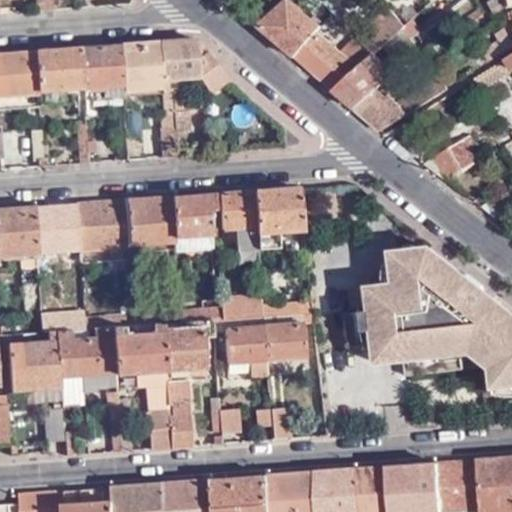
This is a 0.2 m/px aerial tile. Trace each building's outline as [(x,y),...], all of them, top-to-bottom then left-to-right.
[(40,0),(41,10),(54,9),(53,0),(40,0)] [(320,27),(289,0),(287,0),(258,26),(293,57),(316,31),(320,27)] [(319,0),(331,14),(333,17),(344,6),(338,0),(319,0)] [(402,27),(405,25),(389,8),(354,37),(373,54),(375,52),(381,46),(398,31),(402,27)] [(373,54),(354,37),(333,17),(344,30),(367,59),(373,54)] [(415,47),(402,27),(398,31),(412,49),(415,47)] [(333,90),(367,59),(344,30),(332,44),(316,31),(293,57),(333,90)] [(412,49),(398,31),(381,46),(395,63),(412,49)] [(496,43),(480,53),(486,63),(511,46),(502,31),(493,38),(496,43)] [(474,42),(480,53),(496,43),(493,38),(489,32),(474,42)] [(196,39),(159,41),(162,79),(199,77),(196,39)] [(159,41),(118,44),(122,88),(163,85),(162,79),(159,41)] [(118,44),(78,47),(81,90),(83,103),(123,101),(122,94),(122,88),(118,44)] [(78,47),(33,50),(37,95),(38,107),(71,104),(70,98),(76,97),(76,90),(81,90),(78,47)] [(33,50),(0,52),(0,97),(37,95),(33,50)] [(375,52),(373,54),(367,59),(333,90),(380,131),(443,90),(435,79),(396,104),(377,88),(394,73),(375,52)] [(249,131),(226,132),(228,153),(329,145),(332,137),(300,114),(235,53),(225,65),(235,74),(231,79),(261,102),(247,103),(249,131)] [(511,56),(476,79),(483,89),(511,72),(511,56)] [(437,78),(435,79),(443,90),(445,89),(437,78)] [(163,85),(122,88),(122,94),(163,92),(163,89),(163,85)] [(163,89),(163,92),(165,113),(160,114),(163,157),(178,156),(173,90),(163,89)] [(37,95),(0,97),(0,110),(38,108),(38,107),(37,95)] [(115,161),(128,160),(124,109),(115,109),(117,139),(114,139),(115,161)] [(420,114),(397,129),(406,144),(429,130),(420,114)] [(88,163),(84,124),(75,125),(79,164),(88,163)] [(470,137),(434,159),(448,179),(483,158),(470,137)] [(434,159),(425,164),(446,181),(448,179),(434,159)] [(302,223),(299,186),(254,190),(258,249),(277,248),(275,225),(302,223)] [(258,249),(254,190),(220,193),(222,228),(230,228),(232,251),(258,249)] [(511,190),(488,204),(496,218),(511,208),(511,190)] [(215,209),(214,193),(171,196),(175,236),(210,233),(208,210),(215,209)] [(175,236),(171,196),(128,200),(132,247),(175,245),(175,236)] [(132,247),(128,200),(77,204),(83,265),(133,262),(132,247)] [(83,265),(77,204),(35,208),(39,254),(40,268),(83,265)] [(0,257),(39,254),(35,208),(0,210),(0,257)] [(456,288),(456,270),(426,249),(391,251),(395,284),(404,361),(406,376),(471,368),(478,358),(489,366),(491,366),(494,388),(511,385),(511,311),(483,289),(477,291),(472,287),(464,295),(456,288)] [(464,270),(456,270),(456,288),(464,295),(472,287),(477,291),(483,289),(485,286),(464,270)] [(404,361),(395,284),(369,287),(371,310),(376,345),(378,363),(404,361)] [(312,310),(311,300),(262,304),(263,314),(301,311),(312,310)] [(263,314),(262,304),(223,307),(223,317),(263,314)] [(223,317),(223,307),(182,311),(183,321),(212,318),(223,317)] [(376,345),(371,310),(344,313),(348,347),(376,345)] [(183,321),(182,311),(137,314),(138,324),(162,322),(183,321)] [(301,311),(263,314),(266,359),(304,357),(301,311)] [(137,314),(89,318),(89,328),(111,327),(138,324),(137,314)] [(266,359),(263,314),(223,317),(227,362),(247,360),(248,378),(267,377),(266,359)] [(89,328),(89,318),(67,320),(67,316),(45,318),(45,321),(45,332),(48,332),(56,331),(57,331),(89,328)] [(183,321),(162,322),(166,370),(204,367),(202,338),(213,337),(212,318),(183,321)] [(45,321),(2,324),(3,335),(45,332),(45,321)] [(138,324),(111,327),(115,374),(138,372),(166,370),(162,322),(138,324)] [(111,327),(89,328),(57,331),(60,375),(78,373),(106,371),(112,452),(120,451),(117,402),(115,374),(111,327)] [(56,331),(48,332),(49,342),(9,345),(12,390),(61,388),(60,375),(57,331),(56,331)] [(478,358),(471,368),(489,366),(478,358)] [(139,386),(167,384),(167,382),(166,370),(138,372),(139,386)] [(61,388),(62,405),(80,403),(78,373),(60,375),(61,388)] [(188,380),(167,382),(167,384),(169,409),(172,447),(193,445),(188,380)] [(0,445),(11,445),(7,395),(0,396),(0,445)] [(218,410),(217,396),(208,396),(210,444),(220,443),(219,433),(218,415),(218,410)] [(326,436),(326,429),(322,397),(314,397),(318,435),(318,437),(326,436)] [(128,402),(117,402),(120,451),(131,450),(128,402)] [(270,409),(269,407),(256,408),(257,424),(271,424),(270,409)] [(272,439),(290,437),(289,408),(270,409),(271,424),(272,439)] [(172,447),(169,409),(149,411),(151,449),(172,447)] [(219,433),(239,431),(237,409),(218,410),(218,415),(219,433)] [(47,444),(65,442),(65,431),(63,410),(45,410),(47,444)] [(65,442),(66,453),(66,456),(74,455),(73,430),(65,431),(65,442)] [(482,511),(511,511),(511,458),(479,460),(482,511)] [(476,460),(435,464),(438,511),(463,511),(479,511),(476,460)] [(438,511),(435,464),(386,468),(388,511),(438,511)] [(388,511),(386,468),(357,470),(359,511),(388,511)] [(359,511),(357,470),(316,473),(318,511),(359,511)] [(318,511),(316,473),(266,477),(268,511),(318,511)] [(268,511),(266,477),(213,481),(215,511),(268,511)] [(215,511),(213,481),(164,484),(165,511),(215,511)] [(165,511),(164,484),(113,488),(114,511),(165,511)] [(62,492),(63,511),(114,511),(113,488),(62,492)] [(63,511),(62,492),(19,496),(19,511),(63,511)] [(0,511),(19,511),(19,496),(0,497),(0,511)]
